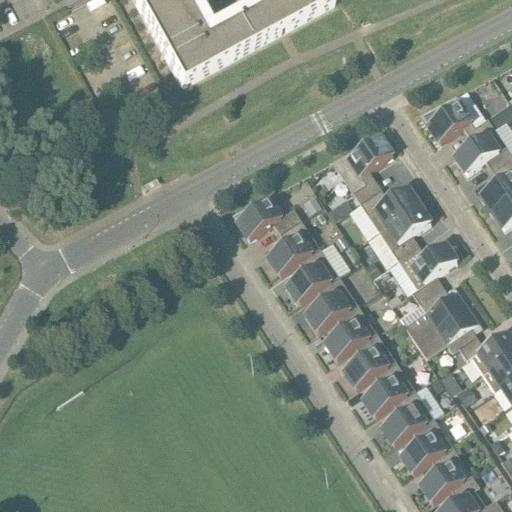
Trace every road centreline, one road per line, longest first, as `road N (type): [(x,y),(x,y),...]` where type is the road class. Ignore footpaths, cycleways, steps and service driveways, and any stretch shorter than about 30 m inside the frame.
road 1 (residential): [(187,195),(401,511)]
road 2 (residential): [(376,96),(511,298)]
road 3 (residential): [(187,195),(376,96)]
road 4 (residential): [(43,272),(187,195)]
road 5 (residential): [(376,96),(511,22)]
